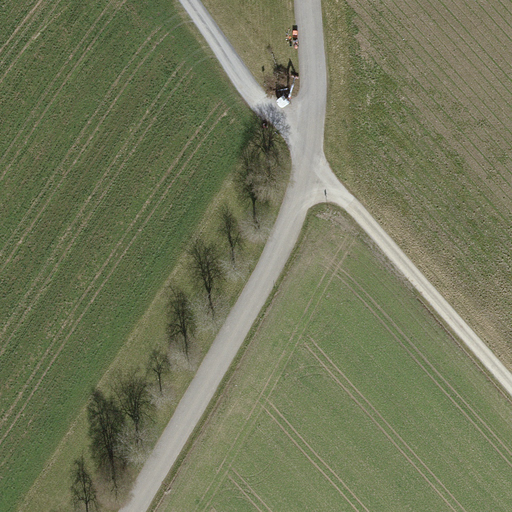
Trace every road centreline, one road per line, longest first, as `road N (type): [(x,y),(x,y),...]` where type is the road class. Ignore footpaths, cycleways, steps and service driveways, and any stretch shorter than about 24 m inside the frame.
road 1 (unclassified): [(132,511),(253,297),(297,199),(313,117),(307,0)]
road 2 (track): [(307,161),(511,383)]
road 3 (track): [(307,161),(186,0)]
